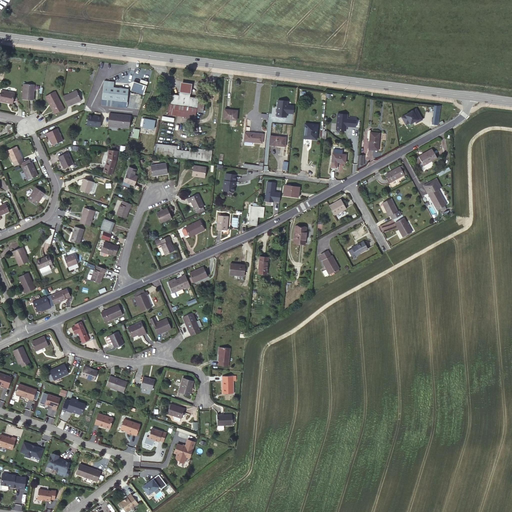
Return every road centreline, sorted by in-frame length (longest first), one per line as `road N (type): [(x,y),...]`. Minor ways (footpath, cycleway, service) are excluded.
road 1 (primary): [(0,36),(472,96)]
road 2 (residential): [(125,291),(345,184)]
road 3 (residential): [(72,511),(125,473),(128,459),(0,410)]
road 4 (residential): [(53,323),(73,350),(195,370),(204,379),(205,408)]
road 5 (residential): [(0,237),(39,219),(53,192),(24,122),(0,114)]
road 6 (residential): [(348,182),(460,119),(472,96)]
